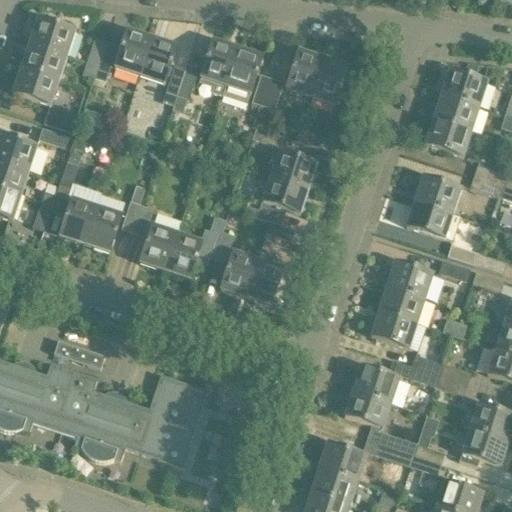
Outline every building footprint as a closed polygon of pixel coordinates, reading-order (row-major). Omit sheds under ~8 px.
[(511,0),(487,0),(511,8),(511,6),(511,0)] [(35,23),(26,49),(65,61),(73,35),(35,23)] [(143,65),(150,42),(125,34),(114,65),(112,73),(137,81),(143,65)] [(104,46),(92,42),(84,67),(96,71),(104,46)] [(175,51),(150,42),(143,65),(137,81),(162,89),(175,51)] [(220,99),(223,91),(231,65),(235,52),(210,44),(209,49),(205,48),(201,58),(205,60),(198,83),(213,88),(210,96),(220,99)] [(116,50),(104,46),(96,71),(92,82),(104,86),(116,50)] [(57,86),(65,61),(26,49),(18,73),(57,86)] [(231,65),(223,91),(220,99),(245,107),(261,60),(235,52),(231,65)] [(309,101),(322,63),(297,54),(284,93),(309,101)] [(347,71),(322,63),(309,101),(334,109),(347,71)] [(96,71),(84,67),(80,78),(92,82),(96,71)] [(176,101),(185,73),(174,69),(164,97),(176,101)] [(49,110),(57,86),(18,73),(10,98),(49,110)] [(196,76),(185,73),(176,101),(187,104),(196,76)] [(447,74),(439,99),(478,112),(486,86),(447,74)] [(262,110),(271,82),(260,79),(251,106),(262,110)] [(282,86),(271,82),(262,110),(273,114),(282,86)] [(511,91),(511,92),(502,120),(511,123),(511,91)] [(469,136),(478,112),(439,99),(431,124),(469,136)] [(71,138),(74,126),(45,117),(42,129),(71,138)] [(510,135),(511,130),(511,123),(502,120),(499,131),(510,135)] [(461,161),(469,136),(431,124),(423,149),(461,161)] [(255,132),(251,144),(278,153),(282,141),(255,132)] [(36,144),(65,154),(69,142),(40,133),(36,144)] [(295,145),(320,154),(324,142),(298,133),(295,145)] [(0,139),(0,168),(27,177),(35,151),(0,139)] [(276,156),(268,181),(307,193),(315,169),(276,156)] [(64,166),(58,187),(69,191),(76,170),(64,166)] [(0,195),(19,202),(27,177),(0,168),(0,195)] [(476,171),(472,182),(499,191),(502,180),(476,171)] [(420,180),(412,206),(451,218),(459,193),(420,180)] [(511,182),(502,180),(499,191),(511,195),(511,182)] [(299,219),(307,193),(268,181),(260,206),(299,219)] [(499,191),(472,182),(468,193),(495,201),(499,191)] [(58,187),(53,200),(50,212),(61,215),(69,191),(58,187)] [(511,207),(511,195),(499,191),(495,201),(511,207)] [(19,202),(0,195),(0,222),(11,226),(19,202)] [(50,212),(53,200),(41,196),(37,208),(50,212)] [(82,249),(95,211),(70,203),(58,242),(82,249)] [(131,238),(140,210),(129,206),(120,234),(131,238)] [(443,244),(451,218),(412,206),(404,231),(443,244)] [(41,236),(50,212),(37,208),(29,233),(41,236)] [(258,213),(245,209),(243,217),(255,221),(258,213)] [(152,213),(140,210),(131,238),(143,241),(152,213)] [(121,219),(95,211),(82,249),(108,258),(121,219)] [(225,224),(213,220),(208,235),(203,233),(199,245),(176,237),(163,276),(188,284),(193,266),(209,271),(211,264),(221,236),(225,224)] [(268,226),(265,237),(289,245),(293,234),(268,226)] [(163,276),(176,237),(150,229),(138,268),(163,276)] [(232,239),(221,236),(211,264),(223,267),(232,239)] [(445,261),(473,270),(477,258),(449,249),(445,261)] [(244,302),(256,263),(231,255),(219,293),(244,302)] [(505,267),(477,258),(473,270),(501,279),(505,267)] [(281,271),(256,263),(244,302),(269,310),(281,271)] [(392,266),(384,291),(423,304),(431,279),(392,266)] [(468,275),(440,266),(437,277),(464,286),(468,275)] [(498,297),(502,285),(474,276),(470,288),(498,297)] [(415,328),(423,304),(384,291),(376,315),(415,328)] [(511,305),(509,304),(501,329),(511,332),(511,305)] [(147,414),(96,397),(91,396),(95,385),(48,369),(45,380),(0,365),(0,328),(1,329),(7,311),(0,308),(0,435),(4,436),(6,437),(8,437),(10,437),(12,437),(14,437),(16,436),(21,434),(27,437),(30,428),(75,442),(72,451),(78,454),(79,456),(80,457),(82,459),(83,461),(85,462),(87,463),(89,464),(91,465),(93,466),(97,467),(99,467),(101,467),(106,467),(108,466),(110,466),(112,465),(118,467),(123,453),(156,464),(156,465),(181,474),(188,453),(186,453),(205,396),(158,380),(147,414)] [(407,354),(415,328),(376,315),(368,341),(407,354)] [(450,340),(454,327),(445,324),(441,337),(450,340)] [(464,330),(454,327),(450,340),(460,344),(464,330)] [(511,359),(511,332),(501,329),(493,353),(511,359)] [(103,361),(56,346),(52,359),(98,375),(103,361)] [(511,387),(511,359),(493,353),(485,379),(511,387)] [(437,380),(441,368),(413,359),(410,371),(437,380)] [(437,380),(410,371),(391,365),(387,376),(433,391),(437,380)] [(469,378),(441,368),(437,380),(465,389),(469,378)] [(358,370),(350,395),(389,408),(397,383),(358,370)] [(465,389),(437,380),(433,391),(461,400),(465,389)] [(381,433),(389,408),(350,395),(342,420),(381,433)] [(511,420),(475,408),(467,433),(506,446),(511,427),(511,420)] [(368,433),(365,444),(411,459),(415,448),(368,433)] [(498,471),(506,446),(467,433),(459,458),(498,471)] [(411,459),(365,444),(361,455),(407,470),(411,459)] [(324,447),(316,472),(355,485),(363,460),(324,447)] [(443,457),(415,448),(411,459),(439,468),(443,457)] [(439,468),(411,459),(407,470),(436,479),(439,468)] [(347,510),(355,485),(316,472),(308,497),(347,510)] [(442,486),(434,510),(438,511),(475,511),(480,498),(442,486)] [(346,511),(347,510),(308,497),(303,511),(346,511)]
